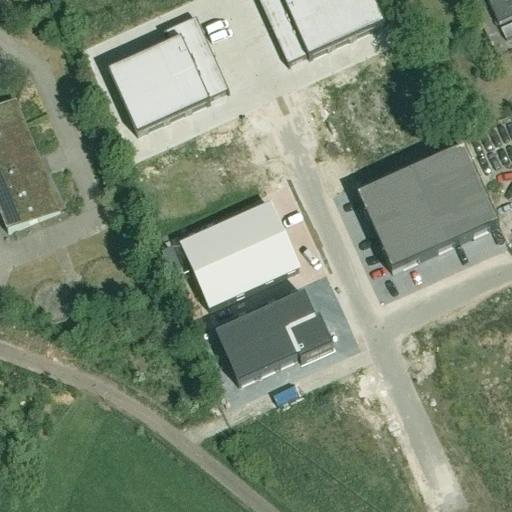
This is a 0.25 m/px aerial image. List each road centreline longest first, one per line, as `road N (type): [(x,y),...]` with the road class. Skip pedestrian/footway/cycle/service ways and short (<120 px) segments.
road 1 (unclassified): [(268,511),(155,421),(0,350)]
road 2 (residential): [(372,329),(276,122)]
road 3 (residential): [(372,329),(445,502)]
road 4 (residential): [(511,269),(372,329)]
